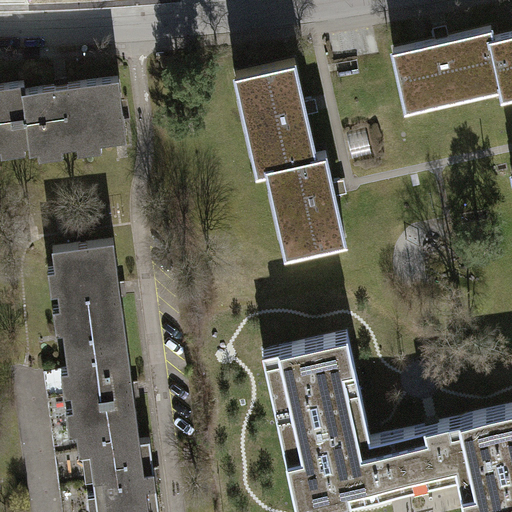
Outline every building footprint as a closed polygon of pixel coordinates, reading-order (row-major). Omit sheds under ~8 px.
[(400,107),(500,85),(489,34),(487,23),(386,45),(400,107)] [(511,29),(489,34),(500,85),(502,95),(511,93),(511,29)] [(268,178),(282,262),(345,251),(329,158),(314,161),(298,69),(237,80),(255,181),(268,178)] [(115,75),(20,87),(27,140),(27,146),(123,134),(115,75)] [(19,80),(0,82),(0,143),(27,140),(20,87),(19,80)] [(53,253),(65,346),(127,338),(116,245),(53,253)] [(347,329),(263,348),(299,509),(458,473),(467,511),(511,511),(511,403),(371,435),(347,329)] [(127,338),(65,346),(68,365),(78,445),(88,444),(140,437),(127,338)] [(78,445),(68,365),(48,368),(66,511),(97,511),(88,444),(78,445)] [(140,437),(88,444),(97,511),(159,511),(150,436),(140,437)]
